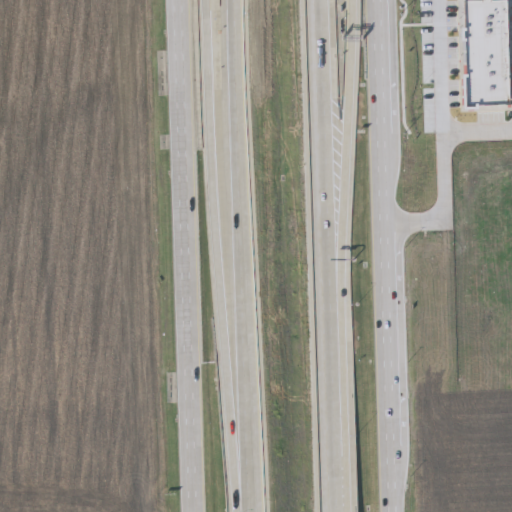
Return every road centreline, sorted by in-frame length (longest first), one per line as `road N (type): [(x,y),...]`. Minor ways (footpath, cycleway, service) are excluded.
road 1 (motorway): [(206,0),(241,511)]
road 2 (secondary): [(391,511),(377,0)]
road 3 (secondary): [(180,0),(193,511)]
road 4 (motorway): [(235,0),(251,404)]
road 5 (motorway): [(332,343),(353,0)]
road 6 (motorway): [(332,343),(324,174)]
road 7 (motorway): [(335,511),(332,343)]
road 8 (motorway): [(324,174),(316,15)]
